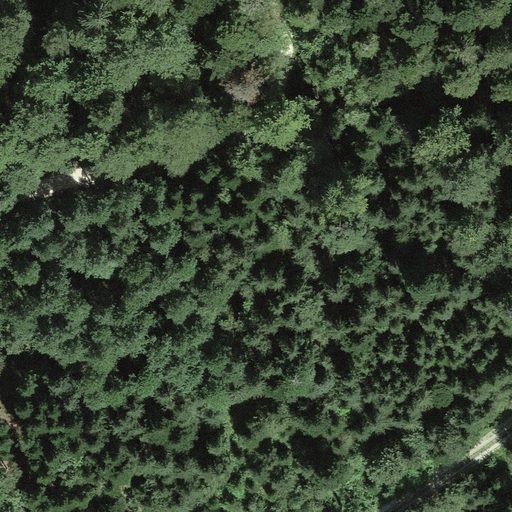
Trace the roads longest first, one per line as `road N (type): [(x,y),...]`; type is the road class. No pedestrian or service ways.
road 1 (track): [(0,197),(241,126),(260,108),(278,67),(276,0)]
road 2 (track): [(389,511),(511,427)]
